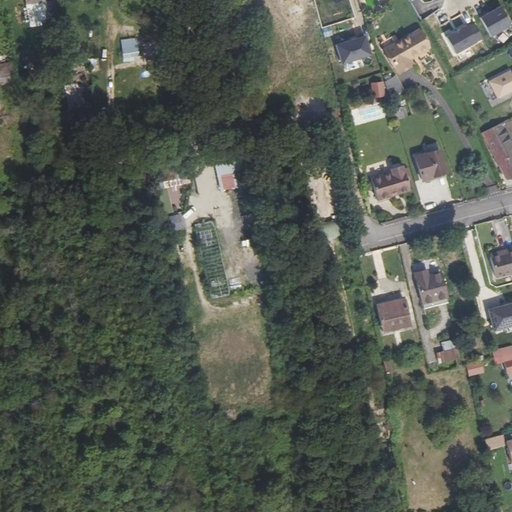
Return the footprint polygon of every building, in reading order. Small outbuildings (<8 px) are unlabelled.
[(25,0),(26,23),(45,22),(44,0),(25,0)] [(480,0),(470,5),(476,18),(490,11),(484,0),(480,0)] [(488,37),(510,27),(500,6),(479,16),(488,37)] [(394,66),(409,58),(428,46),(414,23),(380,43),(394,66)] [(340,65),(371,56),(364,35),(334,44),(340,65)] [(453,74),(462,71),(446,39),(443,41),(457,70),(453,72),(453,74)] [(451,75),(453,74),(453,72),(457,70),(443,41),(435,45),(451,75)] [(138,55),(124,55),(124,63),(138,63),(138,55)] [(409,59),(409,58),(394,66),(395,68),(409,59)] [(8,75),(6,64),(0,65),(0,83),(6,82),(4,76),(8,75)] [(511,72),(509,74),(508,71),(487,82),(495,98),(511,89),(511,72)] [(398,77),(385,80),(388,95),(401,92),(398,77)] [(382,81),(370,83),(372,98),(384,96),(382,81)] [(66,89),(58,91),(65,115),(80,111),(76,95),(69,97),(66,89)] [(393,111),(396,123),(403,121),(400,110),(393,111)] [(511,131),(508,123),(484,134),(509,185),(511,184),(511,131)] [(425,152),(439,149),(437,143),(423,145),(425,152)] [(422,188),(431,185),(447,181),(440,158),(416,165),(422,188)] [(238,202),(233,162),(215,164),(220,205),(238,202)] [(395,196),(408,193),(401,168),(397,166),(391,167),(389,171),(390,174),(369,180),(375,202),(390,198),(389,196),(395,194),(395,196)] [(170,232),(182,230),(179,214),(166,217),(170,232)] [(319,228),(326,241),(336,236),(330,222),(319,228)] [(504,252),(502,252),(506,271),(511,269),(511,246),(503,249),(504,252)] [(502,252),(490,255),(495,274),(506,271),(502,252)] [(422,302),(446,295),(439,272),(427,275),(425,269),(413,273),(422,302)] [(446,295),(422,302),(424,308),(448,300),(446,295)] [(393,303),(399,327),(411,324),(405,300),(393,303)] [(511,302),(486,309),(492,332),(511,326),(511,302)] [(399,327),(393,303),(378,307),(384,331),(399,327)] [(458,337),(445,340),(449,358),(462,355),(458,337)] [(440,360),(449,358),(445,340),(442,341),(444,349),(438,351),(440,360)] [(482,358),(467,363),(470,372),(484,368),(482,358)] [(487,451),(505,446),(502,435),(484,439),(487,451)]
